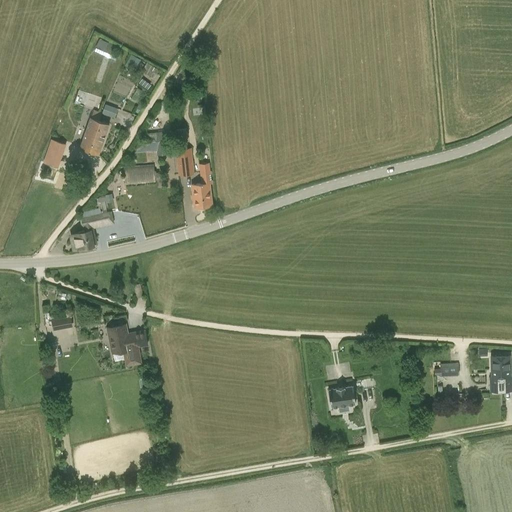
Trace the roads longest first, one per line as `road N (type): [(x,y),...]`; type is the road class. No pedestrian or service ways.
road 1 (track): [(23,263),(135,310),(181,320),(511,344)]
road 2 (tertiary): [(511,128),(461,153),(321,188),(156,243),(35,263)]
road 3 (track): [(47,511),(111,493),(511,422)]
road 4 (track): [(217,0),(113,164),(35,263)]
